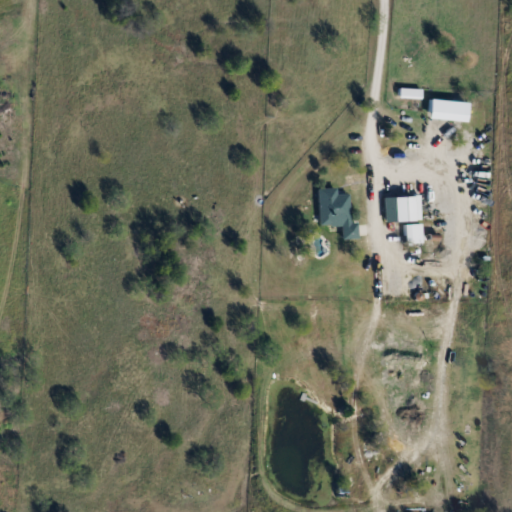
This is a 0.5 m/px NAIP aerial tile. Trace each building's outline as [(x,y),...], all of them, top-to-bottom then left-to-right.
[(417,90),(395,89),(395,98),(417,99),(417,90)] [(424,113),(462,117),(464,103),(426,99),(424,113)] [(315,227),(337,226),(337,240),(354,239),(353,222),(346,222),(345,195),(332,195),(332,188),(314,189),(315,227)] [(388,198),(388,221),(409,221),(409,198),(388,198)] [(418,244),(418,225),(400,225),(400,244),(418,244)]
